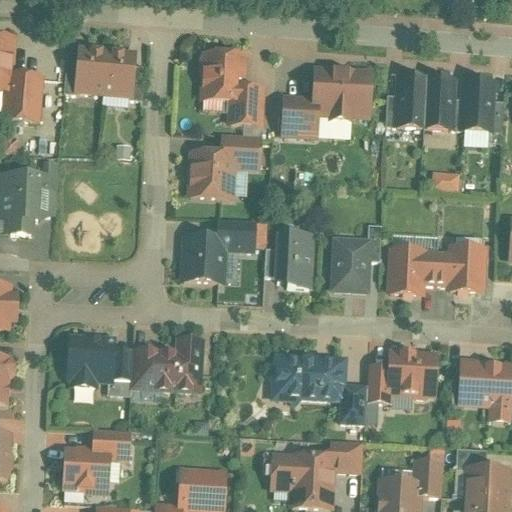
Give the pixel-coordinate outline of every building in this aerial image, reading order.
[(12,47),(0,45),(0,97),(6,98),(8,98),(9,82),(12,47)] [(115,56),(98,54),(98,57),(79,56),(78,68),(76,98),(77,98),(128,102),(130,102),(132,73),(133,61),(115,59),(115,56)] [(243,63),(205,62),(205,63),(202,66),(201,81),(204,84),(202,106),(231,107),(241,108),(241,96),(243,63)] [(78,68),(66,67),(63,101),(77,102),(77,98),(76,98),(78,68)] [(144,74),(132,73),(130,102),(128,102),(128,106),(141,108),(144,74)] [(369,80),(315,77),(314,107),(313,120),(316,120),(330,121),(330,125),(350,126),(350,122),(367,123),(369,80)] [(41,85),(9,82),(8,98),(6,98),(4,126),(37,129),(41,85)] [(426,86),(399,85),(398,103),(397,133),(398,133),(423,134),(426,86)] [(452,88),(426,86),(423,134),(449,136),(450,136),(451,106),(452,88)] [(491,90),(464,88),(463,106),(462,136),(463,136),(488,137),(489,138),(491,108),(491,90)] [(261,97),(241,96),(241,108),(231,107),(229,130),(259,132),(261,97)] [(398,103),(386,102),(385,133),(397,134),(398,133),(397,133),(398,103)] [(314,107),(284,106),(283,142),(315,143),(316,120),(313,120),(314,107)] [(463,106),(451,106),(450,136),(449,136),(463,137),(463,136),(462,136),(463,106)] [(503,108),(491,108),(489,138),(488,137),(488,138),(501,139),(503,108)] [(259,145),(223,143),(222,162),(232,162),(231,173),(257,174),(259,145)] [(222,162),(192,160),(191,175),(189,177),(189,187),(190,189),(190,203),(230,205),(231,173),(232,162),(222,162)] [(39,184),(1,182),(0,199),(0,198),(0,221),(4,226),(10,226),(10,241),(30,242),(30,227),(37,227),(39,184)] [(56,185),(43,184),(42,196),(56,197),(56,185)] [(254,229),(218,227),(217,246),(223,247),(223,257),(252,258),(254,229)] [(381,233),(368,232),(367,250),(368,250),(367,268),(379,269),(381,233)] [(311,245),(279,243),(278,256),(276,284),(276,289),(286,290),(286,295),(308,296),(311,245)] [(217,246),(185,245),(183,287),(221,289),(223,257),(223,247),(217,246)] [(367,250),(335,248),(332,297),(365,298),(367,268),(368,250),(367,250)] [(481,256),(451,255),(451,261),(449,292),(449,297),(479,298),(481,256)] [(278,256),(265,256),(264,283),(276,284),(278,256)] [(422,259),(391,258),(389,300),(419,301),(420,291),(422,259)] [(436,260),(422,259),(420,291),(434,292),(436,260)] [(451,261),(436,260),(434,292),(449,292),(451,261)] [(0,293),(0,335),(5,336),(5,325),(14,326),(15,305),(7,304),(7,294),(0,293)] [(113,347),(70,345),(69,364),(65,367),(65,379),(68,383),(68,386),(72,386),(72,393),(73,393),(74,391),(92,392),(92,394),(94,394),(94,387),(110,388),(111,388),(111,387),(112,357),(113,347)] [(177,361),(132,359),(130,388),(130,394),(198,398),(200,348),(178,347),(177,361)] [(132,358),(112,357),(111,387),(130,388),(132,359),(132,358)] [(434,362),(415,361),(413,359),(401,358),(399,360),(390,360),(389,374),(387,400),(389,400),(411,401),(414,404),(423,404),(427,402),(432,402),(434,362)] [(300,365),(276,364),(275,377),(268,384),(274,391),(273,404),(287,405),(293,412),(301,405),(340,407),(341,407),(342,394),(344,367),(313,366),(307,359),(300,365)] [(0,365),(0,409),(5,410),(6,385),(8,385),(13,381),(13,371),(9,367),(9,366),(0,365)] [(511,377),(511,375),(479,373),(479,370),(461,369),(459,408),(510,411),(511,377)] [(389,374),(367,373),(366,395),(365,409),(389,410),(389,400),(387,400),(389,374)] [(130,388),(111,387),(111,388),(110,388),(109,400),(129,401),(130,394),(130,388)] [(366,395),(342,394),(341,407),(340,407),(339,430),(364,431),(365,409),(366,395)] [(129,439),(93,437),(92,457),(107,457),(107,467),(127,468),(129,439)] [(0,442),(0,484),(6,485),(8,443),(0,442)] [(361,451),(331,449),(330,466),(331,466),(331,478),(360,479),(361,451)] [(485,457),(455,455),(454,477),(466,477),(466,476),(484,477),(485,457)] [(92,457),(78,456),(75,459),(66,458),(64,495),(85,497),(89,493),(105,494),(107,467),(107,457),(92,457)] [(294,464),(293,465),(274,465),(272,487),(292,488),(290,511),(329,511),(331,478),(331,466),(330,466),(294,464)] [(442,470),(414,468),(413,491),(418,491),(417,502),(440,504),(442,470)] [(484,477),(466,476),(466,477),(464,511),(506,511),(508,478),(484,477)] [(221,511),(223,481),(202,480),(194,487),(180,487),(179,511),(178,511),(221,511)] [(413,491),(380,489),(378,511),(416,511),(417,502),(418,491),(413,491)]
